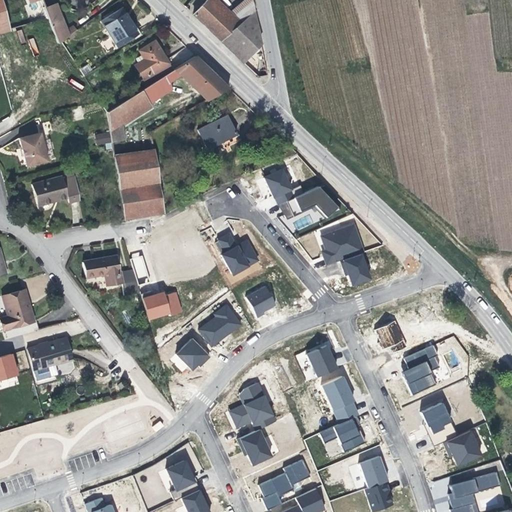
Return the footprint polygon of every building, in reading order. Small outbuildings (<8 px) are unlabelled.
[(0,0),(0,32),(9,31),(0,0)] [(236,26),(225,15),(208,0),(205,0),(192,14),(220,40),(236,26)] [(254,10),(252,0),(243,0),(225,15),(236,26),(254,10)] [(58,45),(61,43),(68,37),(65,28),(56,5),(44,10),(48,20),(58,45)] [(128,22),(120,9),(100,22),(116,47),(136,35),(128,22)] [(260,43),(254,10),(236,26),(220,40),(242,61),(260,43)] [(68,37),(75,32),(72,25),(65,28),(68,37)] [(163,76),(172,71),(164,58),(154,42),(138,52),(144,61),(136,66),(144,80),(152,75),(154,77),(146,82),(149,85),(163,76)] [(216,95),(228,88),(213,74),(195,56),(172,71),(163,76),(167,82),(179,75),(206,101),(210,99),(216,95)] [(167,82),(163,76),(149,85),(139,91),(146,102),(170,86),(167,82)] [(106,112),(118,189),(158,183),(153,151),(120,156),(118,141),(126,140),(123,122),(143,109),(141,105),(146,102),(139,91),(106,112)] [(232,127),(226,116),(197,131),(207,151),(237,136),(232,127)] [(24,167),(45,162),(38,134),(16,140),(21,156),(24,167)] [(104,143),(103,134),(95,135),(97,144),(104,143)] [(285,167),(264,176),(278,206),(295,199),(291,191),(295,189),(285,167)] [(65,200),(58,178),(29,186),(32,197),(35,208),(65,200)] [(123,218),(162,212),(158,183),(118,189),(123,218)] [(320,187),(295,199),(278,206),(287,220),(317,205),(328,217),(339,208),(320,187)] [(326,265),(343,260),(362,253),(365,252),(355,224),(321,236),(326,250),(322,251),(323,256),(326,265)] [(230,232),(217,240),(223,252),(221,254),(233,276),(259,261),(247,240),(237,245),(230,232)] [(131,254),(137,278),(147,276),(142,252),(131,254)] [(372,280),(362,253),(343,260),(352,287),(372,280)] [(139,294),(132,271),(120,274),(118,258),(102,261),(84,263),(85,278),(106,275),(107,288),(122,285),(123,297),(139,294)] [(266,286),(247,296),(257,316),(277,306),(266,286)] [(165,292),(142,299),(149,320),(170,313),(171,316),(183,312),(176,292),(166,295),(165,292)] [(0,335),(31,326),(26,310),(21,294),(0,300),(6,322),(0,323),(0,335)] [(198,329),(211,348),(242,326),(226,304),(212,314),(215,317),(198,329)] [(396,322),(374,331),(382,350),(390,346),(392,352),(406,347),(396,322)] [(0,336),(2,344),(38,334),(35,325),(31,326),(0,335),(0,336)] [(211,357),(192,338),(176,354),(193,371),(199,365),(201,367),(211,357)] [(67,354),(64,343),(25,353),(31,375),(32,375),(46,371),(53,369),(70,365),(67,354)] [(305,355),(316,378),(335,369),(332,362),(330,361),(328,356),(328,353),(325,346),(305,355)] [(436,356),(432,346),(403,360),(409,375),(402,378),(410,396),(434,385),(429,372),(438,368),(433,358),(436,356)] [(13,353),(0,356),(0,381),(20,376),(13,353)] [(56,379),(53,369),(46,371),(49,381),(56,379)] [(35,384),(49,381),(46,371),(32,375),(35,384)] [(336,438),(342,453),(361,445),(356,434),(359,433),(356,427),(359,426),(355,417),(357,416),(351,403),(352,402),(341,377),(320,387),(337,425),(318,434),(322,444),(336,438)] [(248,403),(242,406),(245,410),(230,417),(236,429),(250,423),(254,432),(257,431),(274,423),(257,384),(242,391),(248,403)] [(427,436),(432,447),(441,443),(455,437),(440,404),(419,413),(425,428),(426,427),(430,435),(427,436)] [(228,412),(230,417),(245,410),(242,406),(228,412)] [(159,422),(152,427),(155,432),(162,426),(159,422)] [(257,431),(254,432),(238,439),(250,466),(269,457),(257,431)] [(448,451),(455,466),(479,456),(468,431),(455,437),(441,443),(445,452),(448,451)] [(362,490),(370,511),(373,511),(391,506),(386,493),(388,492),(384,482),(386,482),(377,458),(357,465),(366,489),(362,490)] [(260,499),(266,511),(280,505),(277,498),(292,490),(290,486),(309,477),(301,461),(282,470),(284,474),(257,487),(262,498),(260,499)] [(180,499),(200,490),(193,477),(190,469),(188,470),(183,462),(165,470),(174,491),(169,493),(173,502),(180,499)] [(448,511),(476,511),(471,494),(499,487),(495,473),(448,486),(450,494),(447,495),(451,510),(448,511)] [(316,511),(323,509),(314,489),(293,499),(297,507),(284,511),(316,511)] [(200,490),(180,499),(185,511),(207,511),(205,506),(207,505),(200,490)] [(101,499),(84,505),(86,511),(112,511),(110,505),(105,507),(101,499)]
